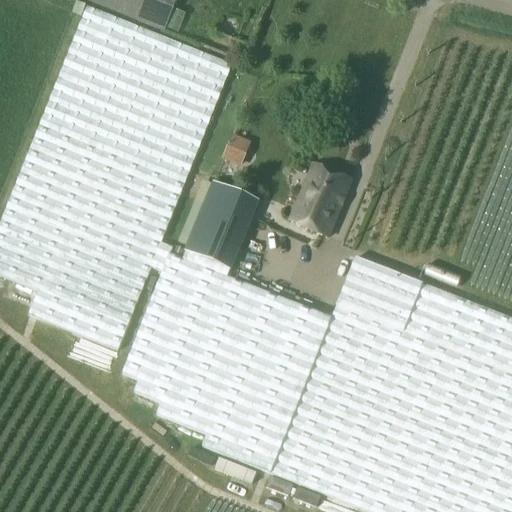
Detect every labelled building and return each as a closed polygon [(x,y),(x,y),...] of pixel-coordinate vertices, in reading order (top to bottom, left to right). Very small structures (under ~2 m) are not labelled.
[(170,257),(173,250),(161,245),(232,67),(88,8),(0,225),(0,277),(38,292),(28,316),(118,353),(151,269),(161,273),(168,256),(170,257)] [(222,161),(241,169),(252,144),(232,136),(222,161)] [(314,165),(290,223),(327,239),(352,181),(314,165)] [(213,183),(185,253),(230,273),(260,203),(213,183)] [(230,273),(185,253),(181,261),(170,257),(168,256),(161,273),(119,376),(136,382),(131,394),(158,405),(153,417),(206,438),(202,449),(270,476),(336,502),(362,511),(511,511),(511,321),(355,260),(331,320),(227,280),(230,273)]
